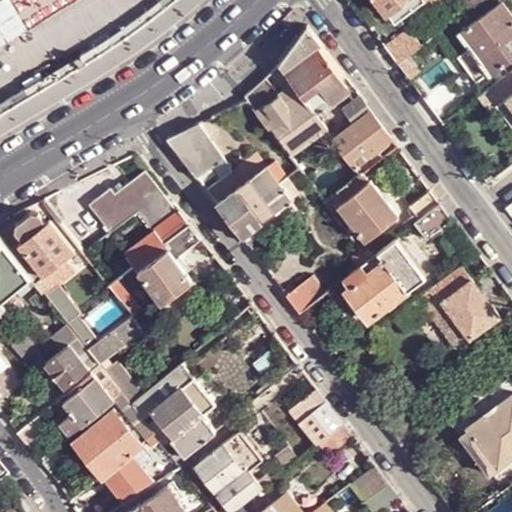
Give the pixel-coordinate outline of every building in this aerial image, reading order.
[(165,6),(160,0),(159,0),(135,20),(140,26),(153,16),(165,6)] [(181,0),(173,0),(165,6),(178,21),(191,11),(181,0)] [(202,0),(181,0),(191,11),(202,0)] [(424,0),(423,0),(377,0),(394,22),(424,0)] [(511,15),(501,0),(458,32),(459,33),(488,72),(489,73),(511,55),(511,15)] [(178,21),(165,6),(153,16),(165,31),(178,21)] [(153,16),(140,26),(152,41),(165,31),(153,16)] [(135,20),(109,38),(113,45),(127,36),(140,26),(135,20)] [(327,127),(335,137),(355,122),(345,107),(337,97),(348,89),(340,78),(345,74),(336,63),(331,66),(318,48),(323,45),(308,25),(280,63),(296,83),(327,127)] [(152,41),(140,26),(127,36),(139,51),(152,41)] [(398,63),(421,45),(411,30),(387,48),(398,63)] [(127,36),(113,45),(125,61),(139,51),(127,36)] [(109,38),(81,56),(85,63),(99,55),(113,45),(109,38)] [(125,61),(113,45),(99,55),(110,71),(125,61)] [(336,63),(323,45),(318,48),(331,66),(336,63)] [(99,55),(85,63),(95,79),(110,71),(99,55)] [(75,59),(24,90),(23,91),(28,98),(42,89),(56,81),(70,72),(85,63),(81,56),(75,59)] [(95,79),(85,63),(70,72),(81,88),(95,79)] [(511,69),(494,83),(501,94),(511,86),(511,69)] [(81,88),(70,72),(56,81),(66,97),(81,88)] [(271,125),(292,152),(327,127),(296,83),(280,94),(267,77),(257,87),(244,96),(247,99),(246,100),(255,112),(267,128),(271,125)] [(56,81),(42,89),(52,105),(66,97),(56,81)] [(42,89),(28,98),(38,114),(52,105),(42,89)] [(28,98),(23,91),(0,104),(0,114),(14,106),(28,98)] [(511,92),(497,103),(511,122),(511,92)] [(355,122),(371,110),(361,95),(345,107),(355,122)] [(38,114),(28,98),(14,106),(23,122),(38,114)] [(14,106),(0,114),(0,115),(9,131),(23,122),(14,106)] [(355,165),(391,137),(371,110),(355,122),(335,137),(355,165)] [(0,136),(9,131),(0,115),(0,136)] [(224,156),(199,122),(167,139),(195,176),(224,156)] [(216,203),(247,243),(267,228),(261,221),(291,198),(278,179),(268,165),(216,203)] [(114,194),(109,188),(89,204),(110,231),(137,210),(151,229),(175,211),(144,170),(123,187),(114,194)] [(324,202),(340,223),(349,216),(366,238),(399,214),(371,179),(368,180),(363,173),(362,174),(361,173),(338,191),(324,202)] [(118,181),(109,188),(114,194),(123,187),(118,181)] [(419,218),(440,201),(430,189),(409,204),(419,218)] [(261,221),(267,228),(270,233),(300,209),(291,198),(261,221)] [(427,237),(452,218),(440,201),(419,218),(414,221),(427,237)] [(191,222),(181,210),(155,229),(158,233),(165,242),(191,222)] [(31,261),(24,266),(30,275),(33,279),(45,294),(58,284),(74,271),(64,258),(74,250),(49,218),(45,221),(38,212),(31,211),(14,223),(14,230),(21,239),(17,242),(31,261)] [(197,231),(191,222),(165,242),(168,246),(171,251),(197,231)] [(165,242),(158,233),(128,253),(133,262),(138,268),(168,246),(165,242)] [(24,266),(0,235),(0,299),(12,290),(26,279),(30,275),(24,266)] [(425,276),(396,236),(367,258),(358,264),(342,277),(348,286),(345,288),(368,319),(425,276)] [(168,246),(138,268),(145,279),(156,295),(160,301),(191,279),(171,251),(168,246)] [(353,258),(358,264),(367,258),(360,248),(354,253),(353,258)] [(501,313),(465,261),(419,295),(457,346),(501,313)] [(286,294),(298,311),(324,291),(312,274),(286,294)] [(114,278),(108,283),(120,298),(126,293),(114,278)] [(156,295),(145,279),(140,283),(151,298),(156,295)] [(201,292),(191,279),(160,301),(170,314),(201,292)] [(58,284),(45,294),(68,325),(71,330),(76,335),(83,345),(85,347),(95,338),(77,315),(80,312),(58,284)] [(0,326),(13,316),(11,314),(0,299),(0,326)] [(142,330),(130,315),(98,339),(85,347),(97,362),(142,330)] [(67,343),(76,335),(71,330),(68,325),(51,339),(60,350),(67,343)] [(21,356),(35,345),(26,333),(13,345),(21,356)] [(75,351),(83,345),(76,335),(67,343),(75,351)] [(85,365),(75,351),(67,343),(60,350),(47,360),(46,361),(64,384),(85,365)] [(335,358),(346,349),(342,344),(330,352),(335,358)] [(194,375),(181,360),(179,361),(159,377),(152,383),(144,390),(139,394),(138,394),(129,402),(144,421),(153,414),(149,410),(151,408),(182,384),(194,375)] [(129,402),(138,394),(112,362),(103,370),(119,391),(129,402)] [(0,378),(0,400),(20,384),(11,372),(7,373),(0,378)] [(450,420),(460,434),(468,428),(467,425),(511,391),(511,374),(507,378),(450,420)] [(69,434),(111,398),(93,375),(63,400),(72,412),(60,422),(69,434)] [(215,403),(194,375),(182,384),(151,408),(149,410),(153,414),(154,416),(157,414),(173,434),(170,436),(178,447),(170,454),(175,460),(216,429),(204,413),(204,412),(204,411),(215,403)] [(344,423),(317,388),(289,409),(316,444),(318,443),(344,423)] [(144,421),(129,402),(119,391),(112,397),(145,437),(152,431),(144,421)] [(468,428),(460,434),(489,473),(511,455),(511,391),(467,425),(468,428)] [(129,451),(140,442),(111,407),(74,440),(101,474),(129,451)] [(46,427),(37,415),(17,432),(26,443),(46,427)] [(353,435),(344,423),(318,443),(327,454),(353,435)] [(159,440),(152,431),(145,437),(152,445),(159,440)] [(232,509),(262,486),(245,465),(255,457),(235,432),(196,462),(227,502),(232,509)] [(59,442),(39,459),(49,472),(69,455),(59,442)] [(151,484),(154,482),(129,451),(101,474),(123,503),(129,500),(151,484)] [(389,483),(377,467),(352,486),(365,501),(389,483)] [(9,480),(0,469),(0,487),(2,486),(9,480)] [(185,511),(167,483),(156,490),(133,505),(127,510),(128,511),(185,511)] [(373,511),(380,511),(400,497),(389,483),(365,501),(373,511)] [(156,490),(151,484),(129,500),(133,505),(156,490)] [(333,511),(325,501),(310,511),(303,511),(287,490),(271,502),(278,511),(333,511)] [(77,511),(108,511),(99,497),(77,511)] [(227,502),(215,511),(216,511),(228,511),(232,509),(227,502)] [(278,511),(271,502),(258,511),(278,511)]
